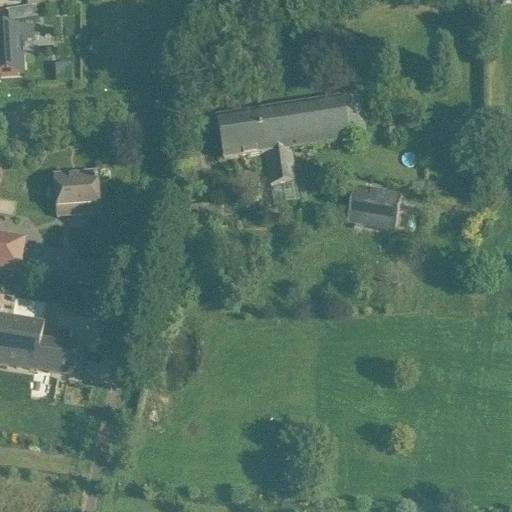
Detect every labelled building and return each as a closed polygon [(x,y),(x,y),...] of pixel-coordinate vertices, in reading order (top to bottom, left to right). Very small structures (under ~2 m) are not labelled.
[(0,0),(0,8),(21,5),(19,0),(0,0)] [(48,0),(27,0),(29,9),(37,7),(49,5),(48,0)] [(29,9),(6,12),(6,14),(8,13),(10,24),(38,19),(38,18),(35,19),(33,9),(37,9),(37,7),(29,9)] [(0,77),(25,76),(24,55),(23,41),(34,40),(33,27),(0,29),(0,77)] [(298,183),(294,154),(351,145),(350,141),(368,139),(361,97),(217,120),(224,163),(266,156),(271,187),(298,183)] [(57,210),(72,209),(73,218),(101,216),(98,175),(55,178),(57,210)] [(352,190),(344,228),(394,238),(401,200),(352,190)] [(188,210),(190,229),(213,227),(211,207),(188,210)] [(0,269),(20,273),(25,239),(0,234),(0,269)] [(0,317),(0,353),(1,354),(0,359),(0,366),(74,379),(79,347),(42,341),(45,325),(0,317)]
